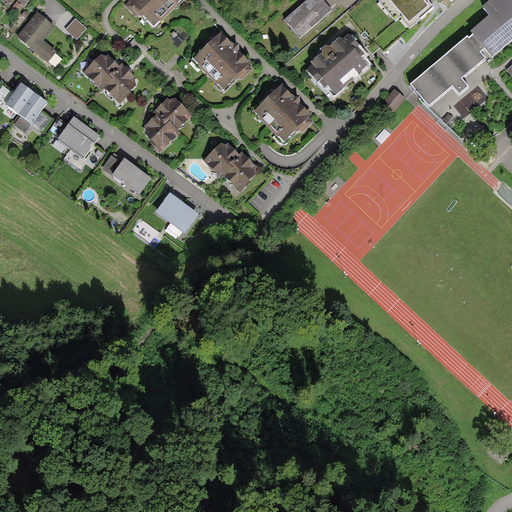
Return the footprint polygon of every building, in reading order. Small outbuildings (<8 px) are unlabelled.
[(179,0),(133,0),(129,5),(154,28),(179,0)] [(320,0),(310,0),(287,20),(300,36),(330,11),(320,0)] [(428,0),(382,0),(381,2),(396,20),(401,16),(411,27),(435,7),(428,0)] [(489,14),(471,30),(475,35),(487,49),(493,56),(511,40),(511,0),(489,0),(482,6),(489,14)] [(21,5),(17,2),(12,8),(16,12),(21,5)] [(38,12),(17,37),(48,61),(56,51),(43,41),(55,26),(38,12)] [(76,18),(66,29),(77,40),(87,28),(76,18)] [(313,64),(306,69),(318,81),(319,80),(334,98),(347,87),(346,86),(354,78),(356,80),(360,77),(358,74),(370,64),(363,54),(365,51),(349,33),(342,39),(340,37),(330,46),(325,45),(322,48),(322,53),(312,61),(313,64)] [(487,49),(475,35),(470,39),(468,37),(411,85),(429,106),(453,86),(460,95),(470,87),(463,79),(487,58),(482,53),(487,49)] [(249,65),(219,36),(194,62),(224,91),(249,65)] [(137,83),(105,56),(86,78),(117,105),(137,83)] [(21,82),(6,103),(32,122),(47,101),(21,82)] [(314,117),(285,85),(255,112),(283,144),(314,117)] [(397,91),(384,104),(394,114),(407,100),(397,91)] [(194,119),(173,99),(140,132),(161,152),(194,119)] [(46,115),(37,126),(44,132),(53,121),(46,115)] [(72,116),(57,139),(84,158),(100,136),(72,116)] [(223,137),(203,159),(239,192),(259,170),(223,137)] [(125,163),(114,178),(139,196),(150,181),(125,163)] [(171,196),(157,214),(185,234),(198,216),(171,196)]
